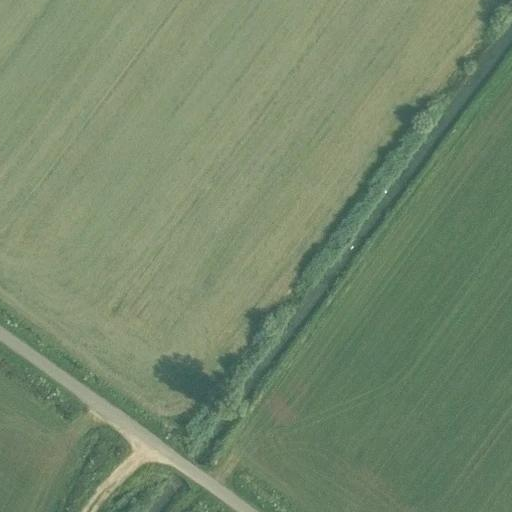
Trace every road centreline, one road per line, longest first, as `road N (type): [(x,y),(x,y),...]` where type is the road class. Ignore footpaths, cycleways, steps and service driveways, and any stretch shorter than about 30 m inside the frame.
road 1 (track): [(511,58),(226,443),(213,486)]
road 2 (unclassified): [(248,511),(0,333)]
